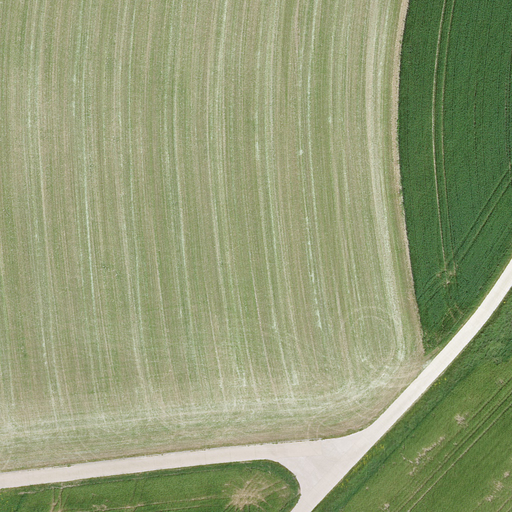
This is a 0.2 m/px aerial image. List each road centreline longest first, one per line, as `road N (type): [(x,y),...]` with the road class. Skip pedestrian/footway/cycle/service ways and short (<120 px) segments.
road 1 (track): [(419,415),(0,464)]
road 2 (track): [(311,511),(452,378),(511,276)]
